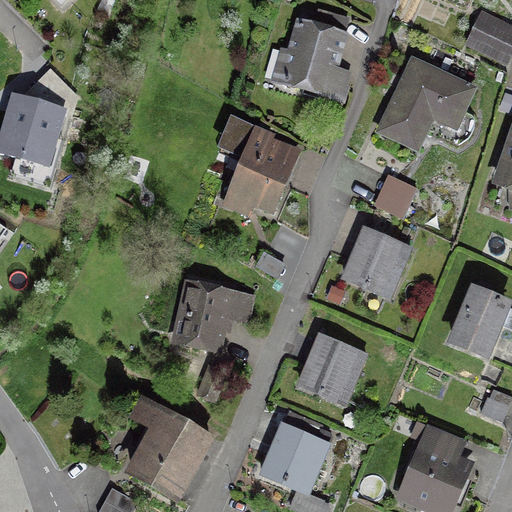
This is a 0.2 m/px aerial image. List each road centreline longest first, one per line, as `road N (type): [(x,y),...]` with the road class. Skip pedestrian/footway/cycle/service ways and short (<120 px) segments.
road 1 (residential): [(205,511),(324,230),(328,192),(389,0)]
road 2 (residential): [(0,405),(59,511)]
